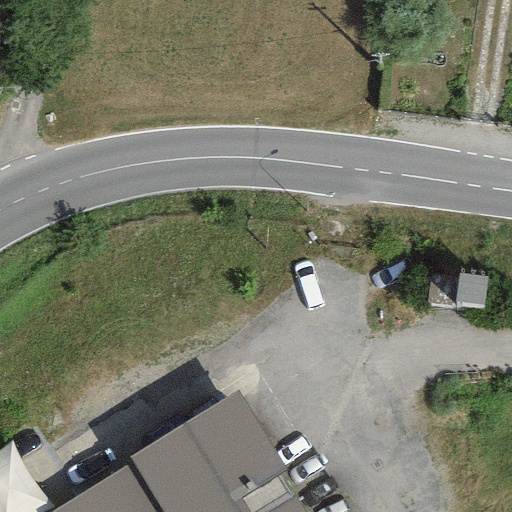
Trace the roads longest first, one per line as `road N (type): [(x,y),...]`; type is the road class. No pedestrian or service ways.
road 1 (tertiary): [(0,206),(88,174),(212,157),(511,191)]
road 2 (unknown): [(400,177),(333,494)]
